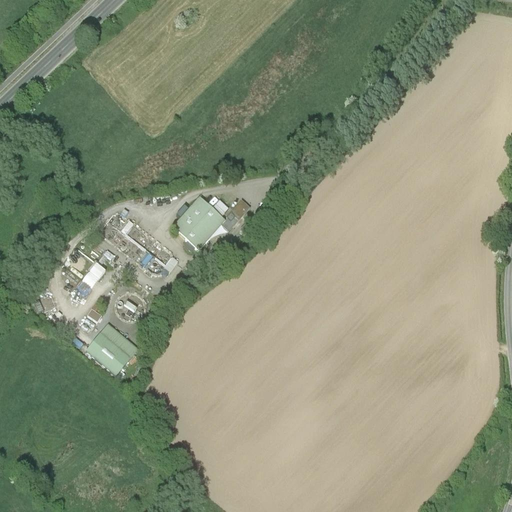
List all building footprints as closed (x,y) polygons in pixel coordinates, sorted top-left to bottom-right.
[(198,200),(172,231),(198,253),(225,222),(198,200)] [(134,233),(132,231),(135,228),(131,223),(122,231),(128,238),(134,233)] [(170,275),(179,261),(153,245),(154,243),(140,234),(134,243),(138,246),(131,257),(144,265),(146,261),(170,275)] [(106,265),(112,256),(107,253),(101,261),(106,265)] [(96,265),(79,287),(89,295),(106,273),(96,265)] [(88,319),(99,324),(102,317),(91,312),(88,319)] [(56,313),(50,320),(64,332),(70,325),(56,313)] [(137,352),(107,327),(85,355),(115,379),(137,352)]
